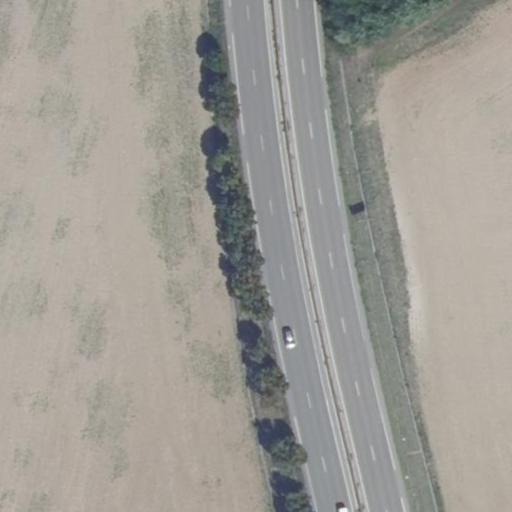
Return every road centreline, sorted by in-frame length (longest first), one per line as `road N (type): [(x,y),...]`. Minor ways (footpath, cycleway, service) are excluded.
road 1 (primary): [(247,0),(279,253),(334,511)]
road 2 (primary): [(382,511),(328,246),(297,0)]
